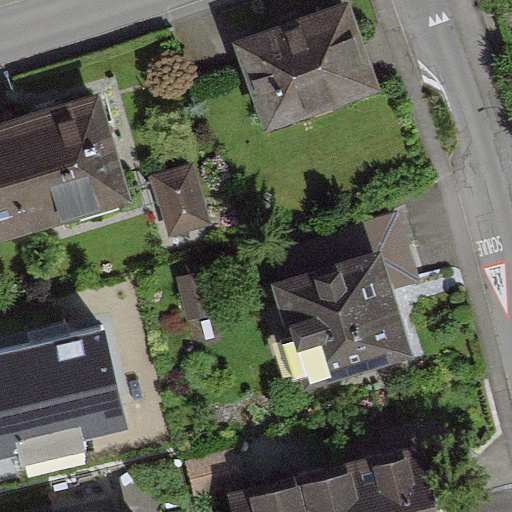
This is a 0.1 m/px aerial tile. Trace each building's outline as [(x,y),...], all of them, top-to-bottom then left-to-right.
[(353,0),(317,0),(232,31),(264,120),(382,77),(353,0)] [(100,81),(0,111),(0,228),(133,189),(100,81)] [(178,239),(219,221),(193,163),(152,181),(178,239)] [(367,247),(261,280),(292,382),(398,350),(367,247)] [(0,352),(0,458),(127,429),(104,329),(54,340),(0,352)] [(224,496),(227,511),(432,511),(418,450),(224,496)]
